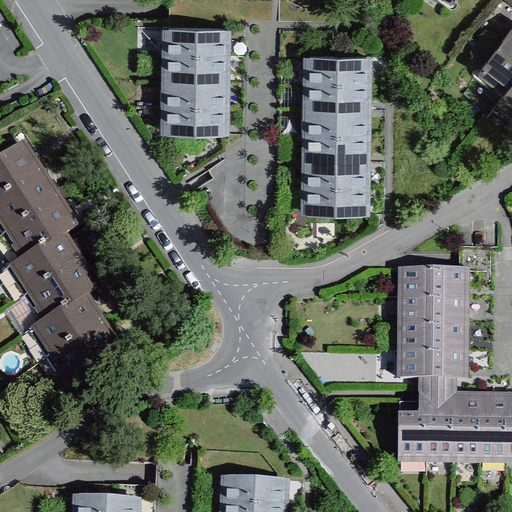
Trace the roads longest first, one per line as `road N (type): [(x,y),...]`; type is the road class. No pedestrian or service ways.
road 1 (residential): [(25,0),(214,285)]
road 2 (residential): [(214,285),(330,279),(511,179)]
road 3 (residential): [(0,476),(251,352)]
road 4 (residential): [(251,352),(376,511)]
